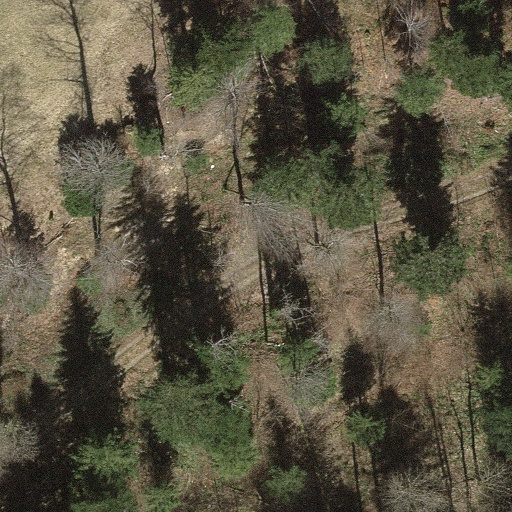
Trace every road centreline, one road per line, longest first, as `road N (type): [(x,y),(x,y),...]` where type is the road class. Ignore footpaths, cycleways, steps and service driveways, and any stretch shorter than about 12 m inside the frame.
road 1 (track): [(0,459),(284,254),(511,174)]
road 2 (track): [(0,205),(150,14)]
